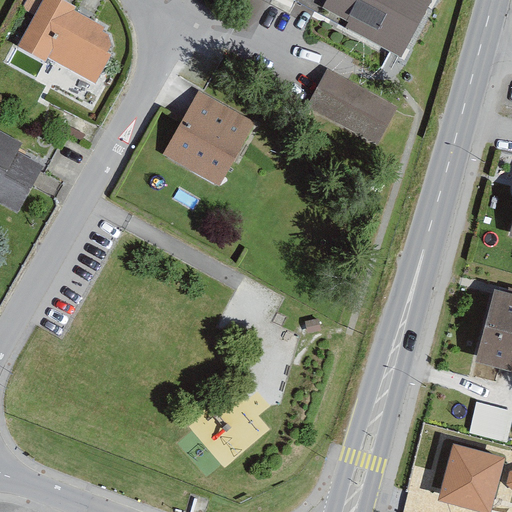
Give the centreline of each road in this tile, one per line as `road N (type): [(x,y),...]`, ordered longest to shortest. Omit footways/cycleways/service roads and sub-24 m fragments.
road 1 (primary): [(495,0),(354,511)]
road 2 (residential): [(0,348),(157,62),(145,0)]
road 3 (unknown): [(153,39),(244,37),(266,0)]
